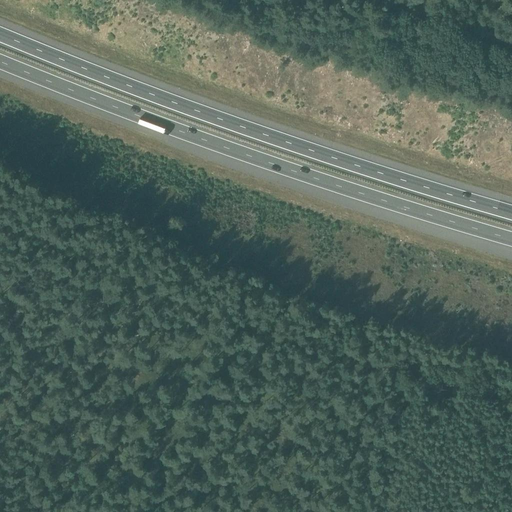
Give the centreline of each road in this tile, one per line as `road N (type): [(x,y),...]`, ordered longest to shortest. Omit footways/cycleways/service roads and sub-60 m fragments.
road 1 (motorway): [(511,211),(317,152),(0,33)]
road 2 (motorway): [(0,64),(296,175),(511,242)]
road 3 (track): [(389,0),(511,42)]
